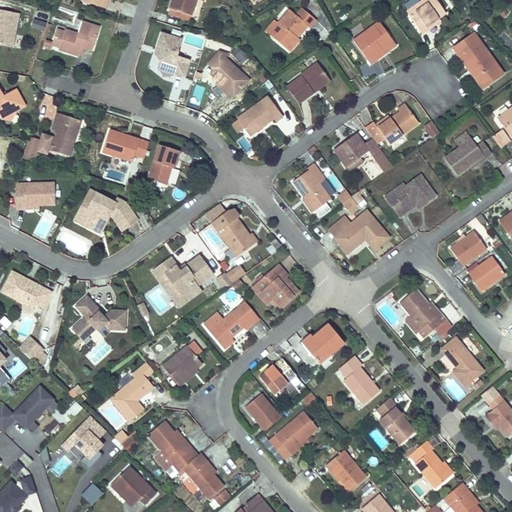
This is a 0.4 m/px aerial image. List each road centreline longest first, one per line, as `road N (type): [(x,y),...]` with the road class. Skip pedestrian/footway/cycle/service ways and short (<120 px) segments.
road 1 (residential): [(344,295),(310,310),(239,369),(227,393),(234,429),(304,511)]
road 2 (residential): [(0,232),(63,265),(98,270),(245,179)]
road 3 (residential): [(245,179),(204,131),(115,100),(146,0)]
road 4 (residential): [(511,495),(344,295)]
road 5 (residential): [(245,179),(376,90),(399,81),(432,83)]
road 6 (residential): [(344,295),(245,179)]
road 7 (residential): [(511,346),(489,333),(418,249)]
